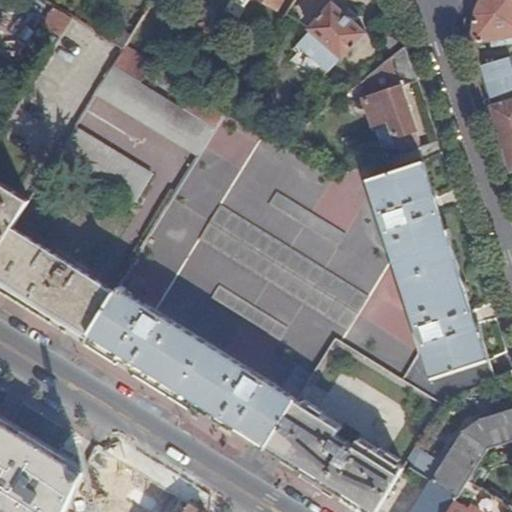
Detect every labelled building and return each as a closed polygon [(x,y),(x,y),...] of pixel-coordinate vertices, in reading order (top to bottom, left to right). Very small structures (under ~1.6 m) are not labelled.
[(263,0),(279,9),(284,0),(232,0),(234,1),(227,12),(236,18),(243,7),(245,8),(250,0),(263,0)] [(511,0),(482,0),(480,4),(478,11),(475,31),(475,44),(511,37),(511,0)] [(62,39),(74,19),(51,4),(39,23),(62,39)] [(311,29),(344,60),(368,35),(335,4),(311,29)] [(115,45),(125,51),(146,17),(136,11),(115,45)] [(344,60),(311,29),(298,43),(331,74),(344,60)] [(401,85),(419,82),(408,49),(356,89),(365,101),(372,97),(382,125),(391,121),(397,137),(401,136),(404,146),(420,141),(401,85)] [(511,64),(510,59),(481,69),(490,100),(511,90),(511,64)] [(201,157),(217,130),(114,67),(98,94),(201,157)] [(498,128),(504,149),(511,146),(511,101),(492,107),(498,128)] [(451,393),(497,377),(491,358),(490,358),(420,149),(333,177),(283,146),(227,113),(217,130),(201,157),(117,292),(89,337),(130,363),(269,450),(298,402),(337,340),(443,405),(451,393)] [(153,174),(76,129),(60,156),(138,202),(153,174)] [(0,251),(14,229),(31,201),(0,182),(0,251)] [(0,281),(89,337),(117,292),(14,229),(0,251),(0,281)] [(498,379),(497,377),(451,393),(443,405),(498,379)] [(269,450),(368,511),(377,511),(405,468),(298,402),(269,450)] [(415,511),(451,511),(470,481),(490,450),(511,442),(511,410),(469,425),(415,511)] [(0,497),(23,511),(67,511),(86,472),(0,418),(0,497)] [(511,511),(511,506),(470,481),(451,511),(511,511)]
